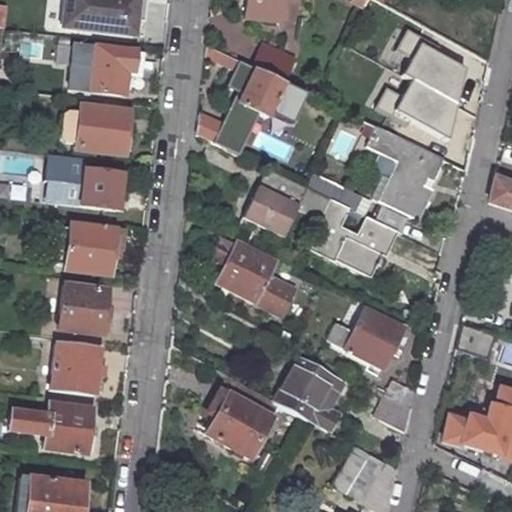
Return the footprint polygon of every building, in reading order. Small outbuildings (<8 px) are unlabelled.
[(80,27),(127,34),(129,17),(130,0),(61,0),(58,24),(80,27)] [(130,0),(129,17),(137,18),(139,0),(130,0)] [(245,0),(243,21),(281,26),(283,0),(245,0)] [(372,0),(370,0),(352,0),(351,3),(366,11),(372,0)] [(408,61),(417,46),(421,39),(405,31),(394,51),(408,61)] [(128,51),(89,46),(66,43),(61,87),(83,91),(115,94),(118,69),(126,69),(128,51)] [(250,70),(281,84),(293,60),(262,46),(250,70)] [(463,71),(417,46),(408,61),(399,77),(408,82),(454,106),(463,71)] [(237,63),(204,47),(203,59),(232,73),(237,63)] [(239,95),(250,70),(237,63),(232,73),(225,88),(239,95)] [(237,99),(234,106),(256,116),(268,121),(270,116),(284,86),(281,84),(250,70),(239,95),(237,99)] [(445,142),(454,106),(408,82),(399,98),(391,112),(408,122),(445,142)] [(304,95),(284,86),(270,116),(290,125),(304,95)] [(391,112),(399,98),(384,89),(372,110),(405,129),(408,122),(391,112)] [(234,106),(237,99),(233,97),(221,124),(211,144),(238,156),(256,116),(234,106)] [(121,112),(73,106),(68,148),(116,154),(121,112)] [(194,137),(211,144),(221,124),(196,113),(194,137)] [(431,182),(442,160),(413,146),(374,128),(364,148),(395,163),(376,202),(417,222),(431,192),(421,187),(424,178),(431,182)] [(114,174),(75,169),(71,203),(110,208),(114,174)] [(511,214),(511,182),(490,175),(485,206),(511,214)] [(297,207),(255,187),(239,220),(281,240),(297,207)] [(303,250),(368,280),(379,257),(383,259),(395,234),(363,218),(354,236),(338,228),(347,211),(328,201),(315,226),(303,250)] [(107,231),(63,226),(58,270),(102,274),(107,231)] [(221,267),(233,245),(217,237),(206,260),(221,267)] [(275,262),(234,242),(233,245),(221,267),(212,287),(252,307),(268,275),(275,262)] [(295,289),(268,275),(252,307),(279,321),(295,289)] [(101,291),(57,286),(53,330),(96,335),(101,291)] [(381,373),(404,329),(362,308),(340,352),(381,373)] [(494,337),(461,326),(453,352),(485,362),(494,337)] [(95,350),(49,345),(44,389),(89,394),(95,350)] [(294,359),(270,403),(329,436),(340,415),(331,410),(344,386),(294,359)] [(377,395),(403,409),(407,392),(385,380),(377,395)] [(511,393),(497,389),(491,407),(485,405),(481,419),(464,414),(463,419),(443,413),(434,445),(511,468),(511,393)] [(225,392),(200,437),(248,463),(273,418),(225,392)] [(403,409),(377,395),(367,414),(397,431),(403,409)] [(41,417),(3,413),(1,431),(38,436),(37,449),(83,454),(88,409),(42,404),(41,417)] [(386,466),(363,504),(376,511),(385,511),(395,471),(386,466)] [(74,511),(78,484),(13,476),(8,511),(74,511)]
